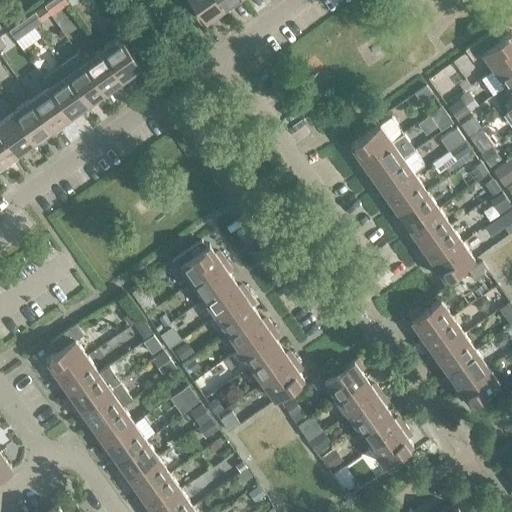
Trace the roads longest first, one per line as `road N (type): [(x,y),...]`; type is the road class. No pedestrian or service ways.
road 1 (residential): [(164,86),(319,298),(356,300),(368,282),(368,261),(221,46)]
road 2 (residential): [(164,86),(0,214)]
